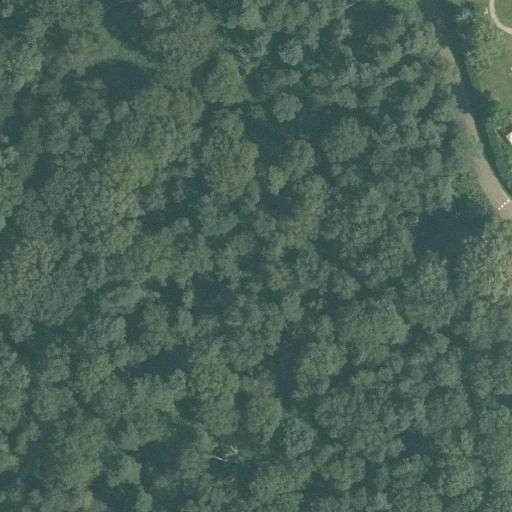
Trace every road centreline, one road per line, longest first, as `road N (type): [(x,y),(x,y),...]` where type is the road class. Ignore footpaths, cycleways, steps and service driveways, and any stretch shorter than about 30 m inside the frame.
road 1 (track): [(0,295),(213,89),(335,0)]
road 2 (unclassified): [(511,192),(480,135),(437,0)]
road 3 (track): [(213,89),(109,0)]
